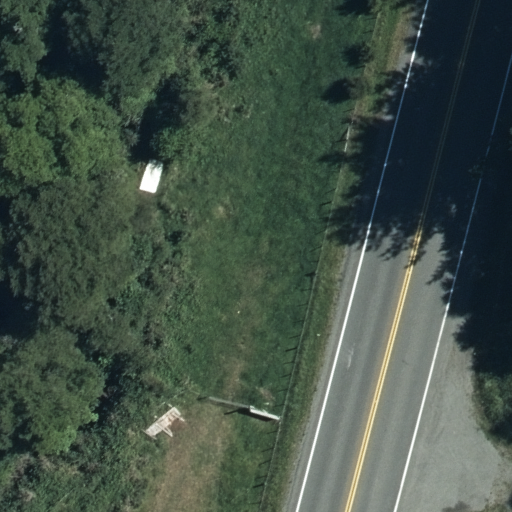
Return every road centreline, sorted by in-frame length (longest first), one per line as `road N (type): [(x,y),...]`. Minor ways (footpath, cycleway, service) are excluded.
road 1 (trunk): [(339,511),(468,0)]
road 2 (track): [(511,481),(361,432)]
